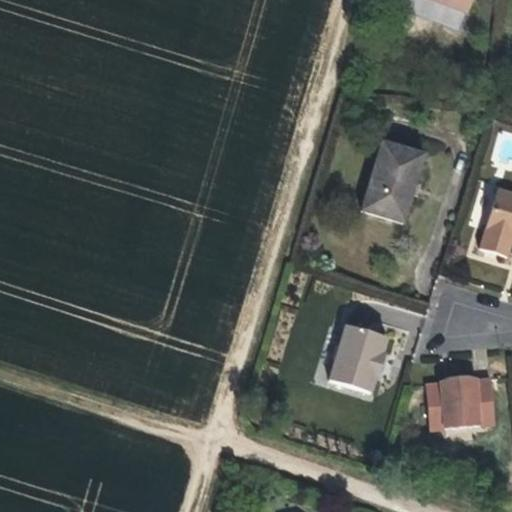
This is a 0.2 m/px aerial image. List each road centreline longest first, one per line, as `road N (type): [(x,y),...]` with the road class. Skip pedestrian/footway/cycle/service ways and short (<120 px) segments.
road 1 (track): [(192,511),(343,0)]
road 2 (track): [(0,377),(434,511)]
